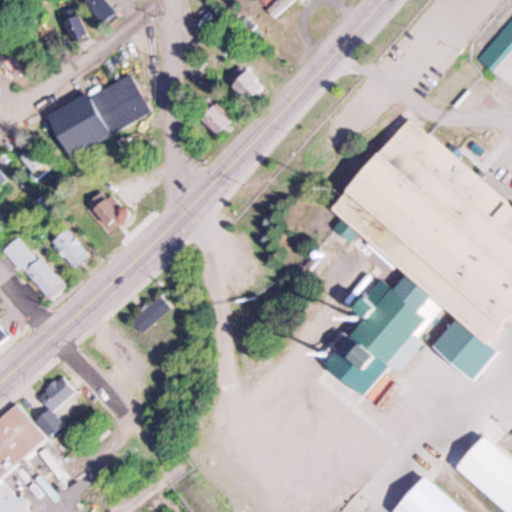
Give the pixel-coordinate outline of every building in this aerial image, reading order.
[(85,0),(104,22),(119,10),(111,0),(85,0)] [(297,0),(278,0),(269,10),(278,20),(297,0)] [(72,39),(86,33),(77,12),(62,19),(72,39)] [(250,102),(232,83),(249,67),(267,86),(250,102)] [(47,117),(128,71),(150,111),(69,156),(47,117)] [(220,133),(233,119),(216,102),(202,117),(220,133)] [(409,116),(511,203),(511,323),(495,344),(503,351),(474,385),(429,347),(454,317),(441,306),(393,362),(361,335),(415,271),(335,203),(409,116)] [(51,171),(39,144),(21,152),(33,180),(51,171)] [(0,185),(8,179),(0,169),(0,185)] [(113,229),(130,213),(110,191),(92,208),(113,229)] [(74,269),(52,243),(70,228),(92,254),(74,269)] [(69,287),(24,234),(7,248),(53,301),(69,287)] [(147,330),(176,307),(163,292),(135,316),(147,330)] [(0,318),(15,336),(0,349),(0,318)] [(56,410),(79,390),(66,375),(43,395),(56,410)] [(0,419),(20,402),(50,437),(0,481),(0,419)] [(40,418),(51,408),(64,424),(53,433),(40,418)] [(511,510),(460,463),(488,432),(511,453),(511,510)] [(471,511),(428,476),(397,511),(471,511)] [(0,511),(0,488),(6,483),(30,511),(0,511)]
